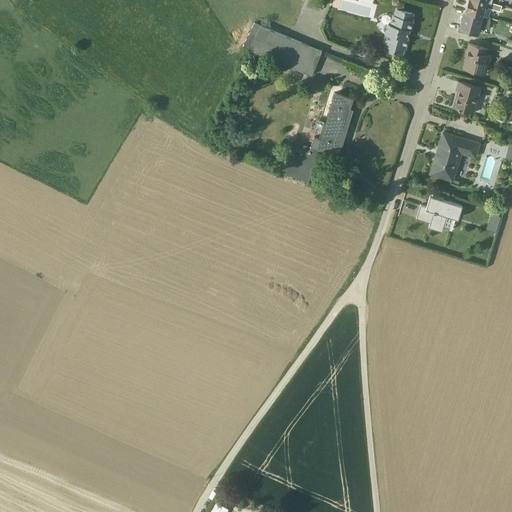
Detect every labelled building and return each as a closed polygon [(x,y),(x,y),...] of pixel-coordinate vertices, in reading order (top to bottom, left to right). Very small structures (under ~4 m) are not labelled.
[(465,0),(464,7),(487,14),(488,14),(490,6),(489,6),(489,4),(500,7),(501,1),(496,0),(465,0)] [(383,47),(395,50),(395,49),(400,51),(402,44),(405,44),(407,34),(406,34),(408,27),(409,27),(412,17),(409,16),(411,9),(394,5),(393,11),(392,10),(389,20),(386,19),(384,29),(386,30),(384,40),(385,40),(383,47)] [(458,25),(478,30),(480,21),(485,23),(487,14),(464,7),(463,7),(458,25)] [(288,62),(311,72),(321,47),(254,19),(243,43),(279,58),(277,64),(285,68),(288,62)] [(461,64),(485,71),(490,53),(487,52),(488,45),(467,39),(463,53),(465,54),(461,64)] [(451,104),(473,110),(480,84),(457,77),(454,86),(456,87),(451,104)] [(290,142),(282,169),(308,178),(318,143),(338,150),(351,106),(348,105),(352,94),(334,89),(324,119),(316,116),(313,124),(316,125),(310,142),(293,137),(292,142),(290,142)] [(479,140),(442,128),(429,169),(453,176),(456,166),(459,167),(464,151),(475,154),(479,140)] [(461,199),(429,190),(425,202),(420,200),(415,214),(429,219),(427,223),(441,227),(443,222),(448,224),(452,212),(457,214),(461,199)] [(495,227),(499,212),(490,209),(485,224),(495,227)]
